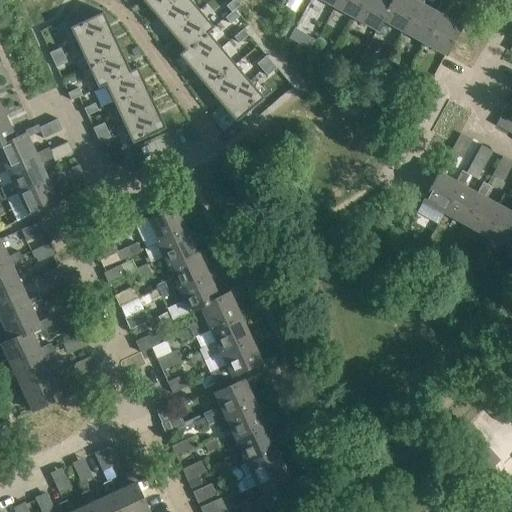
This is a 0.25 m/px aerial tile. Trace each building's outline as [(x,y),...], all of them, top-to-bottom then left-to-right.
[(144,0),(143,1),(157,17),(177,0),(144,0)] [(191,0),(177,0),(157,17),(171,34),(199,10),(191,0)] [(237,0),(232,0),(226,6),(231,12),(235,9),(241,4),(237,0)] [(321,0),(337,8),(341,0),(321,0)] [(341,0),(337,8),(358,20),(369,0),(341,0)] [(382,20),(392,0),(391,0),(369,0),(358,20),(377,30),(382,20)] [(420,2),(422,4),(424,0),(392,0),(382,20),(404,32),(420,2)] [(441,14),(444,15),(450,4),(442,0),(436,11),(422,4),(420,2),(404,32),(425,44),(441,14)] [(231,12),(225,17),(231,24),(240,16),(235,9),(231,12)] [(199,10),(171,34),(185,49),(185,50),(207,31),(213,26),(199,10)] [(103,12),(70,27),(79,48),(113,32),(103,12)] [(471,16),(468,14),(463,12),(457,23),(444,15),(441,14),(425,44),(446,55),(461,26),(464,28),(471,16)] [(243,29),(234,37),(239,43),(249,35),(243,29)] [(185,49),(179,55),(193,72),(221,48),(207,31),(185,50),(185,49)] [(113,32),(79,48),(88,67),(122,52),(113,32)] [(61,47),(50,53),(53,60),(64,55),(61,47)] [(221,48),(193,72),(207,88),(235,64),(221,48)] [(122,52),(88,67),(97,87),(105,84),(131,72),(122,52)] [(64,55),(53,60),(56,67),(68,62),(64,55)] [(266,55),(257,63),(262,70),(272,62),(266,55)] [(272,62),(262,70),(268,76),(277,68),(272,62)] [(235,64),(207,88),(221,105),(249,81),(235,64)] [(131,72),(105,84),(107,89),(110,95),(114,103),(147,88),(138,68),(131,72)] [(249,81),(221,105),(236,122),(264,98),(249,81)] [(79,87),(68,92),(72,100),(83,95),(79,87)] [(147,88),(114,103),(123,123),(156,107),(147,88)] [(95,103),(84,108),(88,115),(99,110),(95,103)] [(156,107),(123,123),(132,143),(166,128),(156,107)] [(0,145),(16,138),(15,137),(5,115),(0,117),(0,145)] [(104,122),(93,127),(97,135),(108,130),(104,122)] [(41,130),(40,127),(38,124),(25,130),(26,132),(15,137),(16,138),(0,145),(0,154),(7,170),(37,156),(36,153),(28,137),(41,130)] [(108,130),(97,135),(100,142),(111,137),(108,130)] [(48,179),(46,176),(39,159),(52,153),(49,147),(36,153),(37,156),(7,170),(13,182),(1,187),(2,190),(0,191),(0,200),(7,198),(48,179)] [(472,163),(467,172),(467,173),(470,174),(477,178),(483,169),(481,168),(472,163)] [(28,216),(58,202),(49,182),(63,176),(60,170),(46,176),(48,179),(7,198),(17,220),(28,215),(28,216)] [(470,174),(467,173),(467,172),(462,170),(456,181),(439,172),(423,201),(444,213),(460,183),(464,185),(470,174)] [(491,186),(489,185),(483,182),(477,193),(464,185),(460,183),(444,213),(465,224),(481,195),(485,197),(491,186)] [(511,197),(511,196),(504,193),(498,204),(485,197),(481,195),(465,224),(486,236),(502,206),(506,208),(511,197)] [(157,241),(187,228),(177,205),(147,219),(157,241)] [(511,211),(506,208),(502,206),(486,236),(507,247),(511,237),(511,211)] [(167,264),(197,250),(187,228),(157,241),(167,264)] [(8,256),(0,239),(0,238),(0,264),(10,260),(12,264),(23,259),(20,251),(8,256)] [(130,254),(141,249),(137,241),(127,246),(130,254)] [(178,288),(208,274),(197,250),(167,264),(173,277),(157,285),(158,287),(147,292),(148,293),(151,301),(178,288)] [(18,278),(12,264),(10,260),(0,264),(0,290),(20,282),(22,286),(33,281),(30,273),(18,278)] [(147,262),(135,268),(140,278),(152,273),(147,262)] [(199,305),(219,297),(208,274),(178,288),(184,300),(167,308),(168,311),(159,316),(162,324),(193,310),(199,306),(199,305)] [(28,300),(22,286),(20,282),(0,290),(0,317),(30,304),(32,308),(43,302),(40,295),(28,300)] [(183,341),(240,315),(230,292),(219,297),(199,305),(199,306),(193,310),(198,321),(188,325),(190,329),(179,334),(183,341)] [(143,305),(151,301),(148,293),(139,297),(143,305)] [(39,322),(32,308),(30,304),(0,317),(0,318),(10,339),(40,325),(42,329),(53,324),(50,317),(39,322)] [(220,351),(251,337),(240,315),(183,341),(183,342),(196,336),(201,348),(199,349),(200,352),(190,356),(194,365),(221,352),(220,351)] [(152,329),(162,324),(159,316),(148,321),(152,329)] [(41,330),(42,329),(40,325),(10,339),(10,340),(1,344),(11,366),(41,351),(43,355),(55,350),(51,342),(40,348),(32,331),(40,327),(41,330)] [(204,388),(262,361),(251,337),(220,351),(221,352),(226,364),(210,372),(211,374),(201,379),(204,388)] [(166,340),(152,347),(157,358),(171,352),(166,340)] [(50,370),(43,355),(41,351),(11,366),(21,388),(52,373),(53,377),(65,372),(61,364),(50,370)] [(60,391),(53,377),(52,373),(21,388),(32,410),(61,397),(63,400),(75,394),(71,386),(60,391)] [(187,375),(169,384),(173,393),(191,384),(187,375)] [(197,428),(255,401),(244,379),(214,393),(220,405),(203,413),(205,416),(194,421),(197,428)] [(255,401),(197,428),(198,429),(217,420),(222,432),(230,428),(235,439),(265,425),(255,401)] [(169,405),(156,411),(162,422),(161,422),(166,434),(185,425),(180,414),(174,417),(169,405)] [(218,473),(276,447),(265,425),(235,439),(241,451),(224,458),(225,462),(215,466),(218,473)] [(216,438),(204,443),(208,451),(219,447),(216,438)] [(256,484),(286,470),(276,447),(218,473),(219,474),(240,465),(245,475),(237,484),(226,489),(229,497),(240,492),(256,484)] [(500,460),(488,448),(481,455),(493,467),(500,460)] [(138,481),(133,469),(125,473),(130,484),(116,490),(117,491),(114,493),(122,511),(149,511),(136,483),(138,481)] [(247,508),(237,511),(258,511),(298,494),(286,470),(256,484),(262,497),(245,505),(247,508)] [(197,475),(187,480),(191,489),(202,484),(197,475)] [(95,501),(92,503),(96,511),(122,511),(114,493),(117,491),(116,490),(111,479),(103,483),(108,494),(94,500),(95,501)] [(95,501),(94,500),(89,489),(81,493),(87,504),(72,511),(73,511),(71,511),(96,511),(92,503),(95,501)] [(202,511),(227,511),(221,497),(200,507),(202,511)] [(71,511),(73,511),(72,511),(67,499),(59,503),(63,511),(71,511)]
